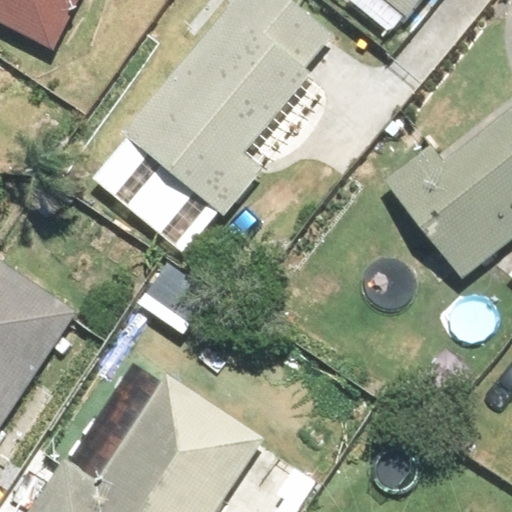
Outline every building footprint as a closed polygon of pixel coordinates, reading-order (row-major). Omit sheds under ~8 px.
[(0,0),(0,23),(57,52),(82,0),(0,0)] [(239,155),(335,40),(287,0),(241,0),(124,141),(216,218),(256,170),(239,155)] [(379,0),(406,22),(423,0),(379,0)] [(511,115),(444,170),(427,151),(383,187),(460,285),(511,243),(511,115)] [(0,434),(73,320),(0,273),(0,434)] [(220,511),(265,447),(164,378),(92,485),(64,466),(32,511),(220,511)]
